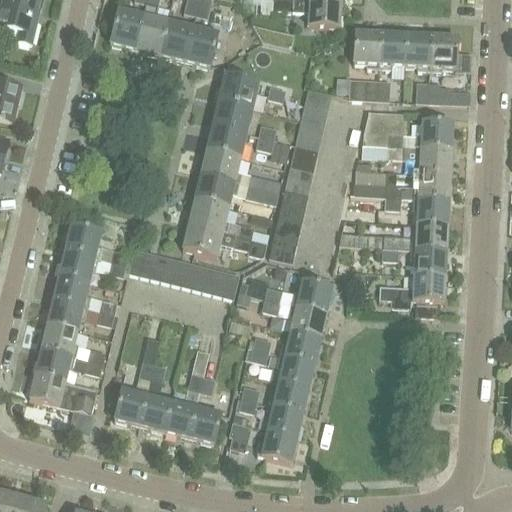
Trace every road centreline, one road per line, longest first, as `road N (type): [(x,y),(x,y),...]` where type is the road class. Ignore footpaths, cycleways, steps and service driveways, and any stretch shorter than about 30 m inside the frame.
road 1 (residential): [(468,497),(477,470),(499,46)]
road 2 (residential): [(0,372),(87,0)]
road 3 (residential): [(95,475),(136,298),(224,320)]
road 4 (residential): [(287,511),(192,501),(95,475)]
